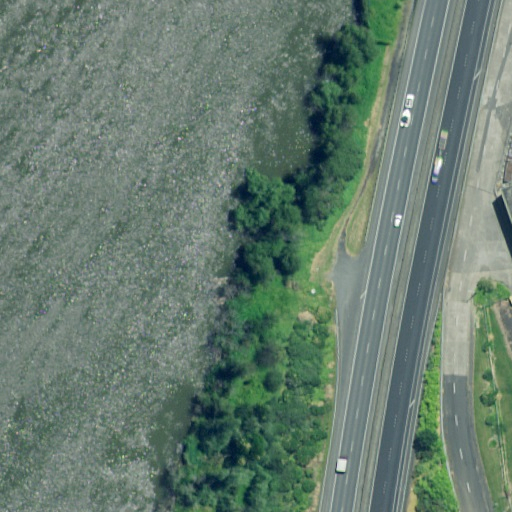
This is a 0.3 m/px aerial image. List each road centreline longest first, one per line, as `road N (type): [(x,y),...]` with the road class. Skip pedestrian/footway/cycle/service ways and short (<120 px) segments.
road 1 (trunk): [(333,511),(372,279),(434,0)]
road 2 (trunk): [(479,0),(413,308),(381,511)]
road 3 (residential): [(478,511),(460,416),(460,318),(511,36)]
